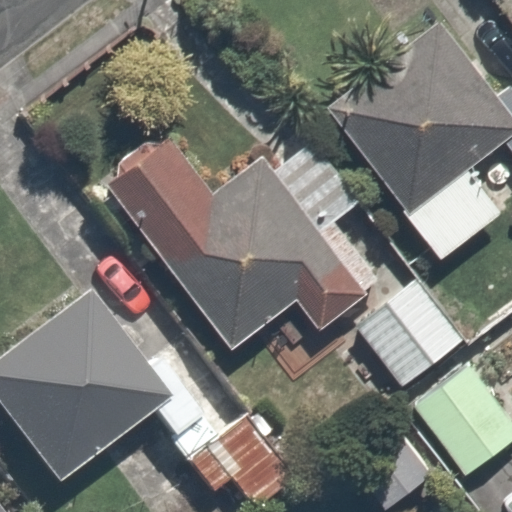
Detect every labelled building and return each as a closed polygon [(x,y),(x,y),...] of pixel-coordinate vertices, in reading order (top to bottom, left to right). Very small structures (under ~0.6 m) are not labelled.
[(511,91),(449,6),(324,98),(432,245),(489,203),(455,157),(490,131),(511,161),(511,91)] [(306,327),(339,303),(387,267),(281,126),(208,180),(162,119),(97,167),(232,347),(289,304),(306,327)] [(400,383),(465,334),(404,254),(387,267),(339,303),(400,383)] [(83,288),(0,345),(0,429),(35,480),(137,410),(148,403),(157,396),(135,364),(83,288)] [(183,330),(135,364),(157,396),(148,403),(137,410),(196,495),(222,477),(236,497),(279,467),(183,330)] [(511,428),(511,397),(465,334),(400,383),(386,394),(448,477),(511,428)]
